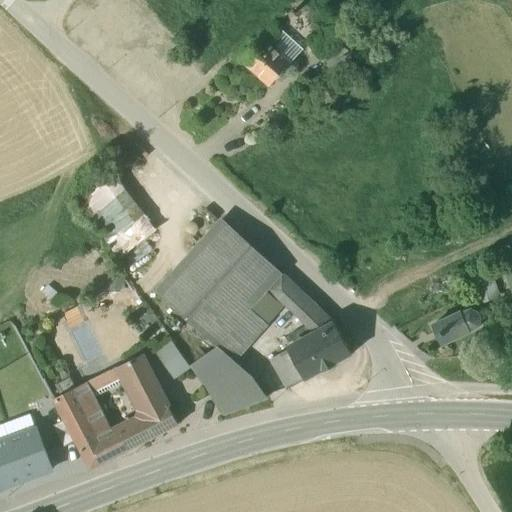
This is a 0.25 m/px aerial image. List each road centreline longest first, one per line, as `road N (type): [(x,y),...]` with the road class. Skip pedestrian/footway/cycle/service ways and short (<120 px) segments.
road 1 (unclassified): [(34,24),(371,323),(445,416)]
road 2 (secondary): [(445,416),(357,420),(224,452),(51,511)]
